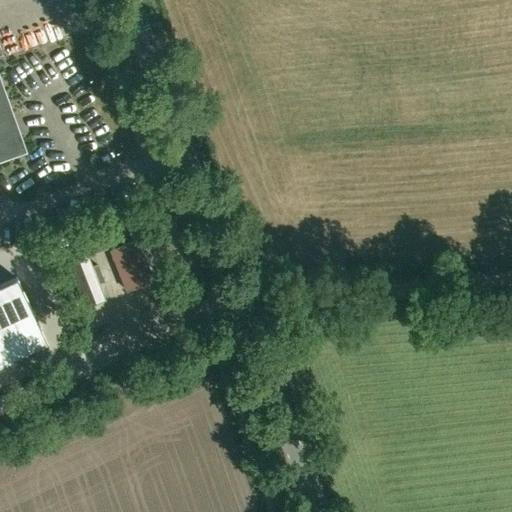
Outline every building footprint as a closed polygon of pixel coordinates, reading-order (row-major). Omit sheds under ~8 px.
[(9,27),(26,22),(22,8),(5,13),(9,27)] [(0,156),(21,149),(0,90),(0,156)] [(124,222),(129,239),(151,233),(146,216),(124,222)] [(111,227),(98,233),(105,249),(118,244),(111,227)] [(92,255),(105,249),(98,233),(86,238),(92,255)] [(110,250),(126,290),(149,280),(134,240),(110,250)] [(95,302),(118,292),(102,252),(79,261),(95,302)] [(17,277),(0,284),(0,367),(48,345),(17,277)]
